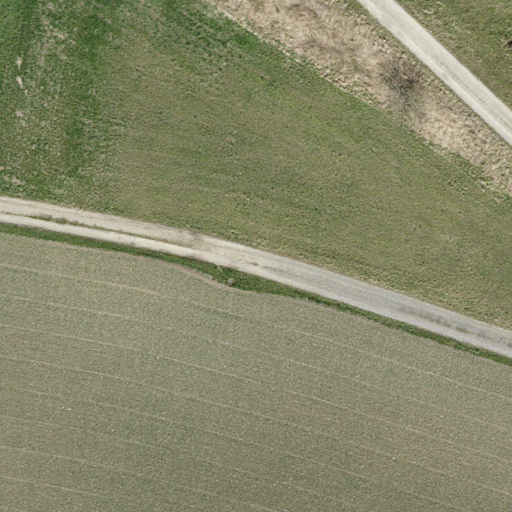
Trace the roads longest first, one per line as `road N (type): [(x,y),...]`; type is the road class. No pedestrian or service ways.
road 1 (track): [(0,207),(238,258),(511,342)]
road 2 (track): [(374,0),(511,128)]
